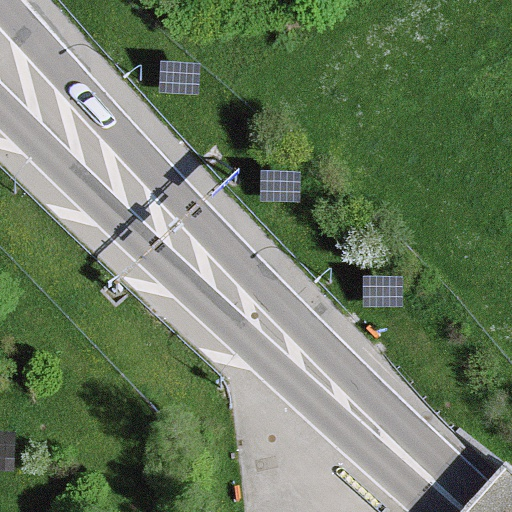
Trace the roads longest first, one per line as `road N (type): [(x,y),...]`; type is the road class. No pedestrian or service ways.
road 1 (trunk): [(461,511),(0,7)]
road 2 (trunk): [(0,108),(129,233),(459,511)]
